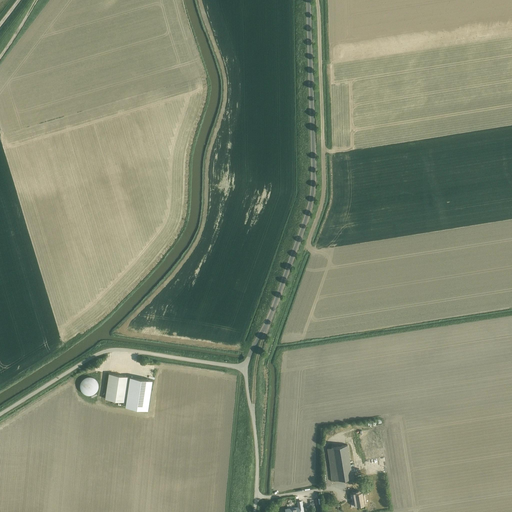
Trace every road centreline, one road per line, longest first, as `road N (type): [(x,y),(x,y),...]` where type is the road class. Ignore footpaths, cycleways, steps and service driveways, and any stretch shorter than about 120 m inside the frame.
road 1 (unclassified): [(245,368),(311,197),(308,0)]
road 2 (unclassified): [(0,414),(107,350),(245,368)]
road 3 (unclassified): [(254,511),(257,456),(245,368)]
